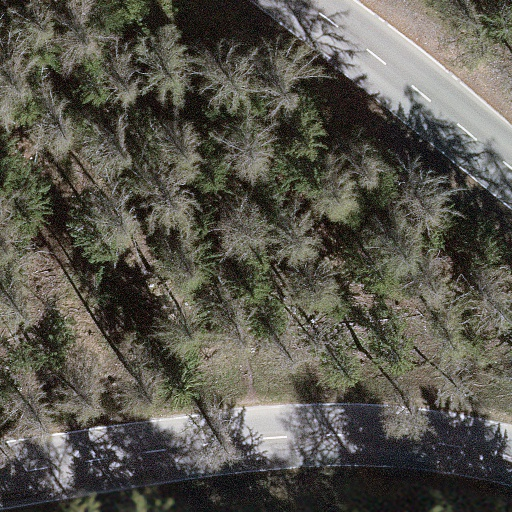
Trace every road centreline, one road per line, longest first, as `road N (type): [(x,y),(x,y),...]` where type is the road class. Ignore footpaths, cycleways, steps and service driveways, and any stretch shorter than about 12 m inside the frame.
road 1 (tertiary): [(0,474),(342,432),(511,453)]
road 2 (tertiary): [(511,166),(300,0)]
